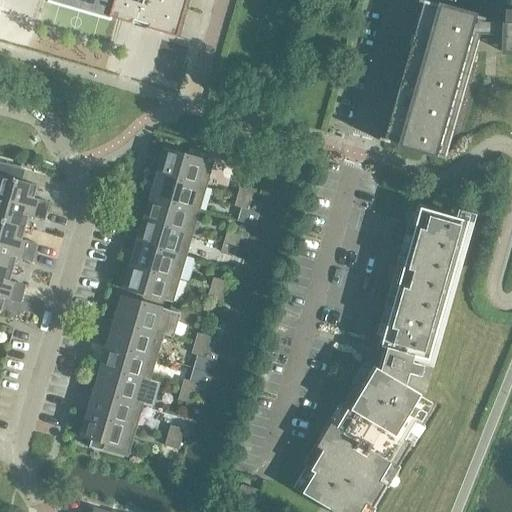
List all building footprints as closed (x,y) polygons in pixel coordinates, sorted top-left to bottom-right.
[(47,0),(48,0),(48,3),(111,21),(111,18),(132,25),(133,22),(149,26),(148,29),(177,38),(187,0),(47,0)] [(380,139),(379,141),(380,142),(422,154),(430,156),(446,160),(468,81),(473,64),(476,53),(481,36),(485,23),(486,19),(419,1),(419,3),(425,5),(387,141),(381,139),(380,139)] [(161,162),(158,173),(205,187),(205,186),(200,185),(213,157),(214,157),(214,156),(189,149),(187,156),(169,151),(165,164),(162,163),(162,162),(161,162)] [(0,199),(47,213),(50,204),(33,199),(37,187),(21,182),(25,171),(0,163),(0,199)] [(205,187),(158,173),(157,175),(158,175),(162,176),(159,187),(155,186),(155,185),(154,185),(151,196),(199,210),(199,209),(194,208),(205,187),(205,188),(205,187)] [(240,186),(237,196),(250,200),(253,190),(240,186)] [(199,210),(151,196),(150,198),(152,198),(155,199),(152,210),(149,209),(149,208),(148,208),(144,219),(192,233),(192,232),(187,231),(198,210),(198,211),(199,210)] [(248,210),(250,200),(237,196),(234,206),(248,210)] [(45,221),(47,213),(0,199),(0,221),(25,228),(28,216),(45,221)] [(469,222),(459,219),(421,208),(381,347),(387,349),(381,371),(367,363),(367,364),(373,368),(362,387),(355,383),(342,406),(348,410),(337,428),(331,424),(317,447),(323,451),(312,469),(306,465),(293,488),(332,511),(362,511),(367,505),(373,509),(386,485),(380,482),(391,464),(397,467),(411,444),(405,441),(416,423),(422,426),(435,404),(407,386),(410,374),(422,378),(425,367),(413,363),(415,357),(429,361),(469,222)] [(192,233),(144,219),(144,221),(145,221),(149,222),(145,233),(142,232),(142,231),(141,231),(138,242),(185,256),(185,255),(180,254),(191,234),(192,234),(192,233)] [(21,240),(25,228),(0,221),(0,244),(35,254),(38,245),(21,240)] [(226,232),(224,242),(237,246),(240,236),(226,232)] [(185,256),(138,242),(137,244),(138,244),(142,245),(139,256),(135,255),(135,254),(134,254),(131,265),(179,279),(174,277),(185,257),(185,256)] [(234,256),(237,246),(224,242),(221,252),(234,256)] [(32,263),(35,254),(0,244),(0,266),(13,270),(16,258),(32,263)] [(179,279),(131,265),(130,267),(132,267),(135,268),(132,279),(129,278),(129,277),(127,277),(124,290),(125,291),(125,289),(172,303),(172,302),(167,300),(178,280),(179,279)] [(9,282),(13,270),(0,266),(0,289),(23,296),(25,287),(9,282)] [(213,278),(210,288),(224,292),(227,282),(213,278)] [(224,292),(210,288),(207,298),(221,302),(224,292)] [(20,304),(23,296),(0,289),(0,311),(0,312),(4,299),(20,304)] [(118,309),(115,321),(174,338),(174,337),(169,336),(180,315),(181,315),(181,314),(126,298),(123,311),(119,310),(118,309)] [(174,338),(115,321),(114,322),(116,323),(116,322),(119,323),(116,334),(112,333),(113,333),(111,332),(108,344),(156,357),(151,355),(162,335),(174,338)] [(197,334),(194,343),(208,347),(210,338),(197,334)] [(205,357),(208,347),(194,343),(191,353),(197,355),(205,357)] [(156,357),(108,344),(108,345),(109,346),(109,345),(112,346),(109,357),(106,356),(105,355),(102,367),(161,384),(161,383),(144,378),(155,358),(156,358),(156,357)] [(197,355),(193,368),(213,374),(220,351),(208,347),(205,357),(197,355)] [(161,384),(102,367),(101,369),(102,369),(102,368),(106,369),(103,381),(99,380),(99,379),(98,379),(95,390),(154,407),(154,406),(149,405),(160,384),(161,384)] [(193,368),(189,381),(197,384),(194,393),(207,397),(213,374),(193,368)] [(184,380),(181,390),(194,393),(197,384),(189,381),(184,380)] [(154,407),(95,390),(94,392),(96,392),(96,391),(99,392),(96,404),(92,403),(93,402),(91,402),(88,413),(136,427),(136,426),(131,425),(142,404),(154,407)] [(191,403),(194,393),(181,390),(178,399),(191,403)] [(136,427),(88,413),(88,415),(89,415),(89,414),(92,415),(89,427),(86,426),(86,425),(85,425),(81,438),(82,438),(83,437),(91,440),(89,448),(102,451),(102,450),(121,456),(135,427),(136,427)] [(170,426),(168,436),(181,439),(184,430),(170,426)] [(178,449),(181,439),(168,436),(165,445),(178,449)] [(255,505),(259,491),(242,486),(238,500),(255,505)]
